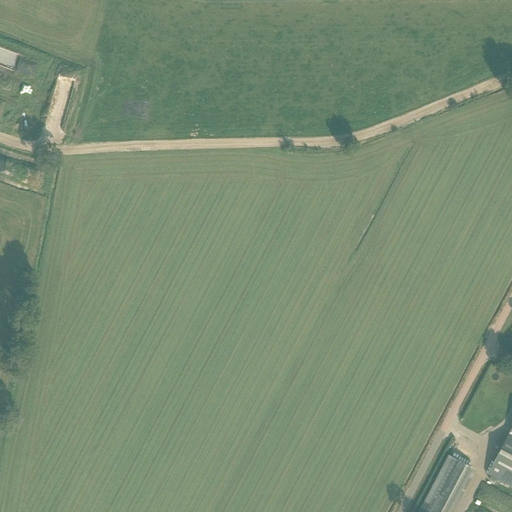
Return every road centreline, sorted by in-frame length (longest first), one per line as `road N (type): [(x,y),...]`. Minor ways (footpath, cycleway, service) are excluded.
road 1 (track): [(0,136),(60,149),(320,143),(359,136),(511,76)]
road 2 (unclassified): [(400,511),(511,300)]
